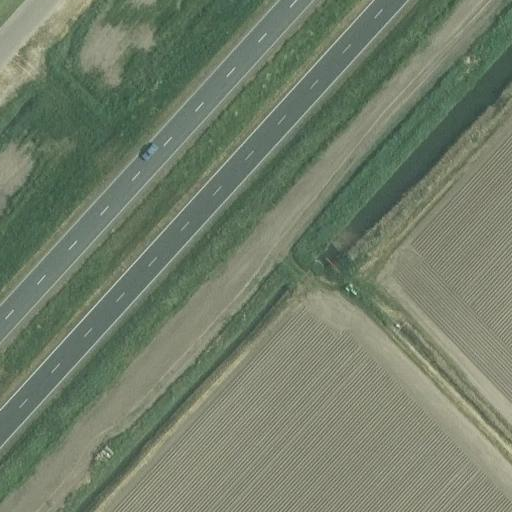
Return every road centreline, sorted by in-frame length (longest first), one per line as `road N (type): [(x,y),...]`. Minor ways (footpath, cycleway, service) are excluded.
road 1 (trunk): [(0,433),(394,0)]
road 2 (trunk): [(298,0),(0,327)]
